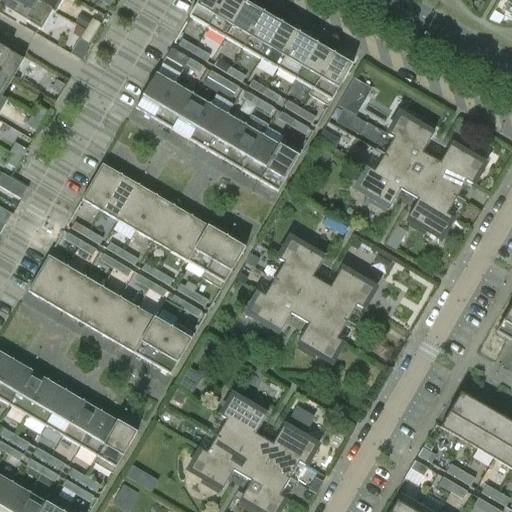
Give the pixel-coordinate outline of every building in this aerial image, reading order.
[(31,0),(5,0),(5,2),(8,4),(4,10),(40,31),(51,13),(52,12),(31,0)] [(54,14),(62,0),(31,0),(52,12),(51,13),(54,14)] [(207,29),(224,0),(199,0),(189,18),(207,29)] [(225,40),(245,4),(237,0),(224,0),(207,29),(225,40)] [(263,15),(245,4),(225,40),(242,50),(263,15)] [(498,25),(503,17),(493,11),(487,21),(498,25)] [(260,60),(280,25),(263,15),(242,50),(260,60)] [(86,31),(91,22),(81,16),(76,25),(86,31)] [(86,32),(93,36),(99,26),(91,21),(91,22),(86,31),(86,32)] [(298,35),(280,25),(260,60),(278,70),(298,35)] [(93,36),(86,32),(80,41),(88,45),(93,36)] [(295,81),(316,46),(298,35),(278,70),(295,81)] [(178,47),(192,55),(196,48),(182,40),(178,47)] [(333,56),(316,46),(295,81),(312,91),(313,91),(333,56)] [(0,73),(12,80),(23,61),(0,47),(0,73)] [(210,56),(196,48),(192,55),(206,63),(210,56)] [(352,67),(333,56),(313,91),(312,91),(308,96),(328,108),(352,67)] [(203,68),(189,60),(186,66),(199,74),(203,68)] [(213,68),(227,76),(231,69),(217,61),(213,68)] [(245,77),(231,69),(227,76),(241,84),(245,77)] [(207,78),(221,87),(224,81),(211,72),(207,78)] [(0,73),(0,98),(1,99),(1,98),(12,80),(0,73)] [(135,110),(154,121),(174,86),(156,75),(135,110)] [(56,81),(51,90),(58,95),(64,86),(56,81)] [(238,89),(224,81),(221,87),(234,95),(238,89)] [(248,88),(262,96),(266,90),(252,82),(248,88)] [(192,96),(174,86),(154,121),(171,131),(192,96)] [(280,98),(266,90),(262,96),(276,104),(280,98)] [(242,99),(256,107),(260,101),(246,93),(242,99)] [(171,131),(189,141),(209,106),(192,96),(171,131)] [(273,109),(260,101),(256,107),(270,115),(273,109)] [(298,117),(301,110),(288,102),(284,109),(298,117)] [(227,117),(209,106),(189,141),(206,152),(227,117)] [(346,126),(352,116),(338,107),(332,118),(346,126)] [(34,118),(42,123),(48,113),(40,109),(34,118)] [(301,110),(298,117),(311,125),(315,118),(301,110)] [(291,128),(295,122),(281,113),(277,120),(291,128)] [(42,123),(34,118),(31,116),(26,126),(37,132),(42,123)] [(421,156),(422,154),(433,136),(430,134),(433,130),(417,120),(414,125),(399,116),(388,136),(393,140),(394,139),(421,156)] [(206,152),(224,162),(245,127),(227,117),(206,152)] [(472,129),(460,121),(453,132),(466,139),(472,129)] [(309,129),(295,122),(291,128),(305,136),(309,129)] [(262,137),(245,127),(224,162),(242,172),(262,137)] [(323,133),(318,140),(325,144),(329,138),(328,136),(323,133)] [(280,148),(279,147),(262,137),(242,172),(259,183),(280,148)] [(384,156),(420,178),(431,159),(422,154),(421,156),(394,139),(393,140),(384,156)] [(282,141),(279,147),(280,148),(259,183),(278,193),(302,152),(282,141)] [(466,182),(472,186),(484,165),(469,157),(471,152),(456,143),(453,147),(450,146),(439,164),(439,166),(466,182)] [(12,156),(20,160),(26,150),(15,144),(9,154),(12,156)] [(320,147),(313,160),(323,166),(330,153),(320,147)] [(12,156),(7,165),(15,170),(20,160),(12,156)] [(409,196),(420,178),(384,156),(374,173),(374,174),(401,190),(400,191),(409,196)] [(431,159),(420,178),(456,199),(466,182),(439,166),(439,164),(431,159)] [(81,201),(100,212),(120,177),(102,166),(81,201)] [(374,174),(374,173),(368,170),(356,190),(371,199),(368,203),(384,212),(387,208),(389,210),(400,191),(401,190),(374,174)] [(27,189),(26,189),(2,174),(0,177),(0,188),(20,200),(27,189)] [(138,187),(120,177),(100,212),(117,223),(138,187)] [(446,216),(456,199),(420,178),(409,196),(418,201),(419,200),(446,216)] [(117,223),(135,233),(156,198),(138,187),(117,223)] [(173,208),(156,198),(135,233),(153,243),(173,208)] [(452,219),(446,216),(419,200),(418,201),(407,220),(409,221),(407,226),(423,235),(425,231),(440,240),(452,219)] [(0,208),(0,223),(5,226),(12,215),(0,208)] [(153,243),(170,254),(191,218),(173,208),(153,243)] [(326,217),(322,225),(342,237),(347,229),(326,217)] [(209,229),(191,218),(170,254),(188,264),(209,229)] [(71,230),(85,238),(88,231),(75,223),(71,230)] [(206,274),(226,239),(209,229),(188,264),(204,274),(206,274)] [(102,239),(88,231),(85,238),(99,246),(102,239)] [(68,235),(64,241),(78,249),(82,242),(68,235)] [(401,242),(391,236),(386,245),(396,251),(401,242)] [(245,250),(226,239),(206,274),(204,274),(201,279),(221,291),(245,250)] [(356,251),(361,243),(354,239),(349,247),(356,251)] [(312,280),(312,279),(323,260),(321,258),(323,254),(307,245),(305,249),(290,240),(278,260),(284,264),(284,263),(312,280)] [(96,251),(82,242),(78,249),(92,257),(96,251)] [(140,248),(130,242),(124,252),(134,258),(140,248)] [(106,251),(120,258),(124,252),(110,244),(106,251)] [(134,258),(124,252),(120,258),(134,266),(137,260),(134,258)] [(117,263),(103,255),(100,262),(113,270),(117,263)] [(245,263),(246,263),(254,268),(258,260),(250,255),(245,263)] [(28,293),(46,304),(66,269),(48,258),(28,293)] [(131,272),(117,263),(113,270),(127,278),(131,272)] [(274,281),(310,302),(321,283),(312,279),(312,280),(284,263),(284,264),(274,281)] [(141,271),(155,279),(159,273),(145,265),(141,271)] [(357,306),(357,307),(362,310),(374,290),(359,281),(362,277),(346,267),(343,272),(341,270),(330,289),(329,290),(357,306)] [(46,304),(64,314),(84,279),(66,269),(46,304)] [(172,281),(159,273),(155,279),(169,287),(172,281)] [(239,275),(235,281),(243,286),(247,279),(239,275)] [(138,276),(134,282),(149,290),(152,284),(138,276)] [(64,314),(81,324),(102,289),(84,279),(64,314)] [(299,320),(310,302),(274,281),(264,297),(264,298),(292,314),(291,315),(299,320)] [(321,283),(310,302),(347,323),(357,307),(357,306),(329,290),(330,289),(321,283)] [(166,292),(152,284),(149,290),(162,298),(166,292)] [(176,291),(191,300),(194,294),(180,285),(176,291)] [(81,324),(99,335),(119,300),(102,289),(81,324)] [(191,300),(204,308),(208,301),(194,294),(191,300)] [(264,298),(264,297),(258,294),(246,314),(261,323),(259,327),(275,337),(277,332),(280,334),(291,315),(292,314),(264,298)] [(187,305),(174,297),(170,303),(184,311),(187,305)] [(99,335),(117,345),(137,310),(119,300),(99,335)] [(299,320),(308,325),(309,324),(337,340),(347,323),(310,302),(299,320)] [(201,313),(187,305),(184,311),(197,319),(201,313)] [(511,305),(496,333),(511,342),(511,305)] [(117,345),(135,355),(155,320),(137,310),(117,345)] [(135,355),(152,365),(173,331),(171,330),(155,320),(135,355)] [(173,331),(152,365),(171,376),(194,336),(175,324),(171,330),(173,331)] [(343,343),(337,340),(309,324),(308,325),(297,344),(300,346),(297,350),(313,359),(316,355),(331,364),(343,343)] [(0,382),(12,361),(0,354),(0,382)] [(30,372),(12,361),(0,382),(0,401),(9,407),(30,372)] [(202,377),(188,369),(178,387),(192,395),(202,377)] [(9,407),(27,417),(48,382),(30,372),(9,407)] [(65,392),(48,382),(27,417),(45,428),(65,392)] [(186,396),(177,391),(171,401),(181,406),(186,396)] [(45,428),(62,438),(83,403),(65,392),(45,428)] [(440,428),(458,439),(478,405),(460,394),(440,428)] [(254,437),(255,435),(266,417),(263,415),(266,411),(250,401),(247,406),(232,397),(220,417),(226,421),(227,420),(254,437)] [(100,413),(83,403),(62,438),(80,448),(100,413)] [(496,415),(478,405),(458,439),(476,450),(496,415)] [(166,410),(162,417),(170,422),(174,415),(166,410)] [(100,413),(80,448),(96,458),(97,459),(118,423),(100,413)] [(476,450),(494,460),(511,428),(511,424),(496,415),(476,450)] [(217,438),(253,459),(263,440),(255,435),(254,437),(227,420),(226,421),(217,438)] [(137,434),(118,423),(97,459),(96,458),(93,464),(112,475),(137,434)] [(299,463),(305,467),(317,447),(302,438),(304,433),(288,424),(286,428),(283,427),(272,446),(271,447),(299,463)] [(340,424),(336,433),(344,438),(349,429),(340,424)] [(511,469),(511,428),(494,460),(511,470),(511,469)] [(0,431),(0,435),(12,443),(15,437),(2,429),(0,431)] [(29,445),(15,437),(12,443),(25,451),(29,445)] [(242,477),(253,459),(217,438),(207,454),(206,455),(234,471),(233,472),(242,477)] [(263,440),(253,459),(289,480),(299,463),(271,447),(272,446),(263,440)] [(0,451),(5,454),(9,448),(0,442),(0,451)] [(424,445),(422,449),(429,453),(431,449),(424,445)] [(9,448),(5,454),(19,462),(23,456),(9,448)] [(33,455),(47,464),(51,457),(37,449),(33,455)] [(429,453),(422,449),(417,457),(431,465),(435,457),(429,453)] [(206,455),(207,454),(201,451),(189,471),(204,480),(201,484),(217,494),(220,489),(222,491),(233,472),(234,471),(206,455)] [(51,457),(47,464),(61,471),(64,465),(51,457)] [(279,497),(289,480),(253,459),(242,477),(251,482),(251,481),(279,497)] [(41,475),(44,469),(44,468),(30,460),(27,467),(41,475)] [(414,462),(410,470),(423,478),(428,470),(414,462)] [(446,473),(458,481),(463,472),(451,465),(446,473)] [(133,483),(139,472),(131,467),(124,478),(133,483)] [(58,476),(44,468),(44,469),(41,475),(54,483),(58,476)] [(82,484),(86,478),(72,470),(68,476),(82,484)] [(463,472),(458,481),(470,488),(475,480),(463,472)] [(0,503),(11,484),(0,477),(0,503)] [(99,486),(86,478),(82,484),(96,492),(99,486)] [(450,494),(455,485),(443,478),(438,487),(450,494)] [(308,491),(316,496),(323,483),(315,479),(308,491)] [(79,489),(72,486),(65,481),(62,487),(63,488),(76,495),(79,489)] [(278,511),(285,500),(279,497),(251,481),(251,482),(240,501),(242,502),(240,507),(248,511),(258,511),(278,511)] [(0,511),(18,511),(29,494),(11,484),(0,503),(0,511)] [(467,492),(455,485),(450,494),(462,501),(467,492)] [(481,494),(493,501),(498,493),(485,486),(481,494)] [(58,498),(70,505),(76,495),(63,488),(58,498)] [(93,497),(79,489),(76,495),(89,503),(93,497)] [(510,500),(498,493),(493,501),(505,508),(510,500)] [(42,511),(47,505),(29,494),(18,511),(42,511)] [(390,511),(415,511),(419,506),(400,496),(390,511)] [(482,511),(486,511),(490,506),(478,499),(473,507),(482,511)]
